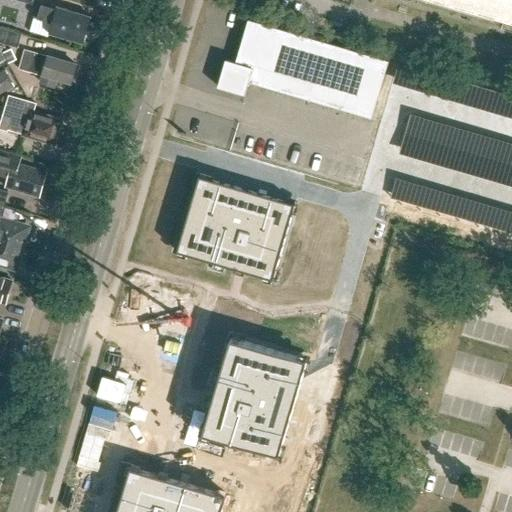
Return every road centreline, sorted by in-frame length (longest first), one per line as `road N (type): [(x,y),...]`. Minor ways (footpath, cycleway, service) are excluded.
road 1 (secondary): [(20,511),(171,0)]
road 2 (residential): [(135,0),(0,458)]
